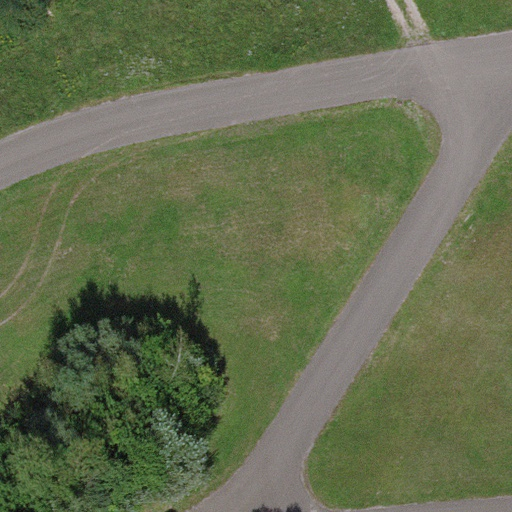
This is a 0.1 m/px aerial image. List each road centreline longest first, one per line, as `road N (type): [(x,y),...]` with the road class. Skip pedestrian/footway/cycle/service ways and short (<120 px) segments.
road 1 (track): [(0,164),(159,113),(511,54)]
road 2 (track): [(245,511),(511,92)]
